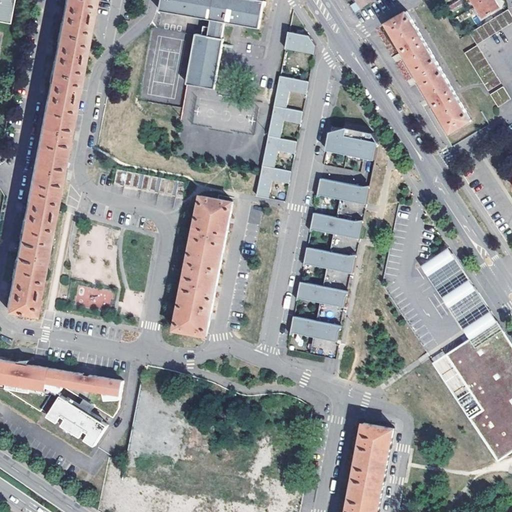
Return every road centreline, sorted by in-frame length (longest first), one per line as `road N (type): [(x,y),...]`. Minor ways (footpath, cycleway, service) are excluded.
road 1 (residential): [(145,354),(165,232),(148,211),(92,193),(79,168),(117,0)]
road 2 (residential): [(346,45),(323,66),(266,360)]
road 3 (residential): [(51,0),(0,265)]
road 4 (tertiary): [(474,240),(346,45)]
road 5 (residential): [(340,393),(400,413),(409,426),(393,511)]
road 6 (residential): [(0,318),(10,327),(145,354)]
road 7 (residential): [(145,354),(193,360),(229,349),(266,360)]
road 8 (residential): [(319,511),(340,393)]
